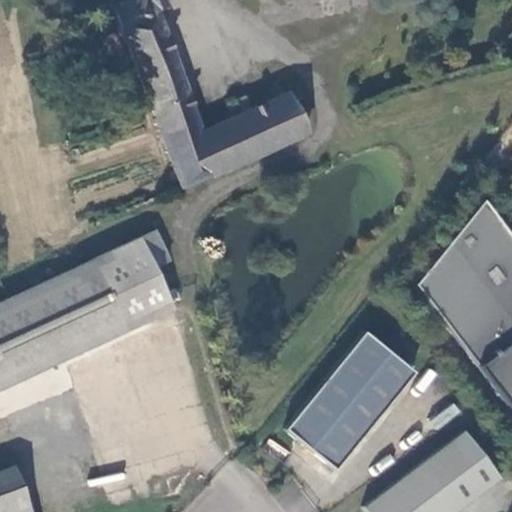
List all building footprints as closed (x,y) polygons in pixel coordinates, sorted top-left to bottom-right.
[(198,132),(155,7),(153,8),(141,12),(136,0),(116,0),(113,1),(176,188),(212,174),(302,131),(287,95),(247,110),(242,98),(224,104),(228,119),(198,132)] [(153,8),(149,0),(136,0),(141,12),(153,8)] [(162,0),(149,0),(153,8),(155,7),(164,4),(162,0)] [(511,240),(496,219),(411,284),(511,416),(511,240)] [(0,297),(0,388),(171,309),(152,267),(167,260),(153,228),(135,234),(0,297)] [(411,371),(361,330),(281,428),(331,470),(411,371)] [(452,511),(498,478),(461,430),(360,507),(364,511),(452,511)] [(0,511),(27,511),(10,467),(0,470),(0,511)]
